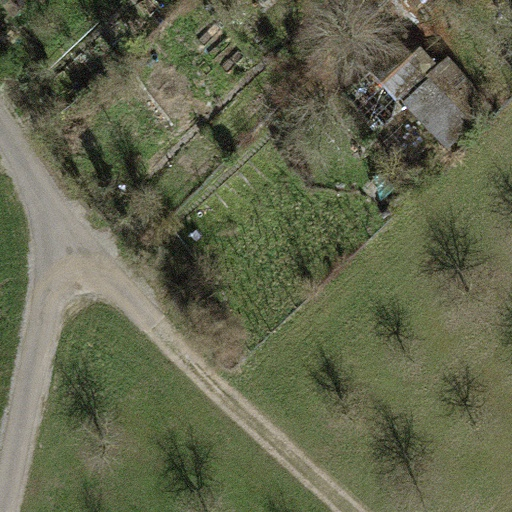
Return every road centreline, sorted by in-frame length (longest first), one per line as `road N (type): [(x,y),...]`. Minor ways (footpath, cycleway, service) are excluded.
road 1 (track): [(360,511),(61,231)]
road 2 (track): [(11,511),(53,313),(61,231),(0,129)]
